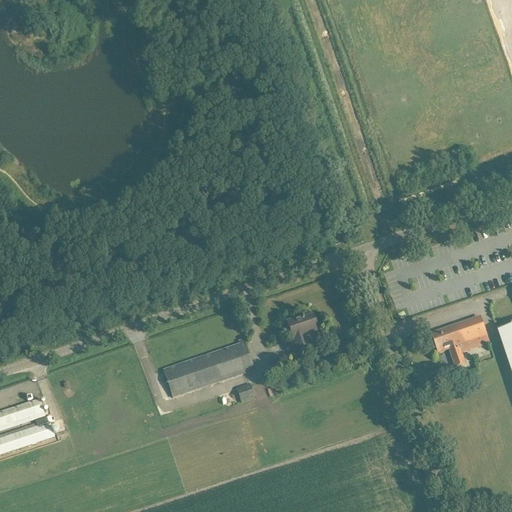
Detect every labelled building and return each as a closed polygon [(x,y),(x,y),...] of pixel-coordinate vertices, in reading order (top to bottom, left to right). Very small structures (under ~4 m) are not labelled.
[(55,8),(41,13),(49,39),(64,34),(55,8)] [(82,189),(85,198),(98,194),(95,185),(82,189)] [(483,303),(485,308),(511,299),(508,288),(481,297),(483,303)] [(287,322),(290,332),(293,339),(295,338),(299,351),(308,348),(304,336),(317,332),(312,316),(303,319),(303,317),(301,317),(302,319),(296,321),(295,319),(287,322)] [(436,345),(439,354),(450,350),(456,368),(466,365),(462,354),(489,344),(480,318),(437,333),(428,337),(431,345),(436,343),(436,345)] [(511,327),(498,333),(506,356),(511,373),(511,327)] [(243,340),(238,342),(239,345),(163,371),(172,399),(254,371),(243,340)] [(236,397),(239,405),(253,399),(249,390),(236,397)] [(0,413),(0,431),(44,417),(39,400),(0,413)] [(49,423),(0,439),(0,456),(54,439),(49,423)]
